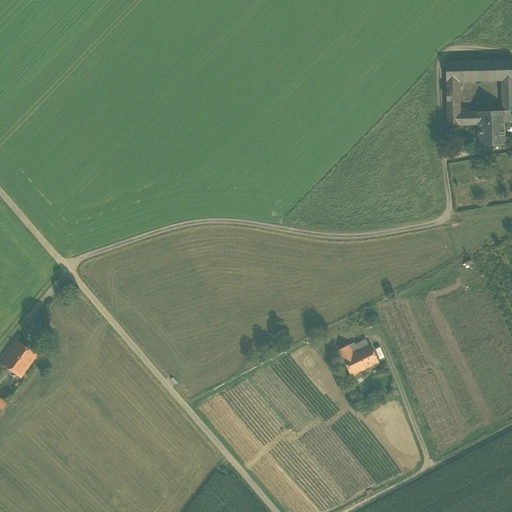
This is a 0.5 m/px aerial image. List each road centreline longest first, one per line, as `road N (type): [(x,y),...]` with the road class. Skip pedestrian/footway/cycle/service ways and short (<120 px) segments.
road 1 (unclassified): [(66,266),(202,220),(331,237),(446,220),(449,206)]
road 2 (unclassified): [(66,266),(277,511)]
road 3 (unclassified): [(511,424),(348,511)]
